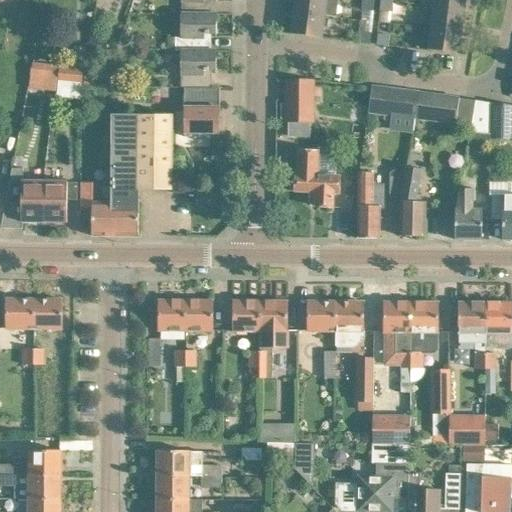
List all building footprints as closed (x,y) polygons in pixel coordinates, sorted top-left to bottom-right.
[(181,0),(181,13),(208,13),(208,0),(181,0)] [(295,0),(294,12),(324,16),(326,0),(295,0)] [(374,0),(370,0),(362,0),(362,10),(373,11),(374,0)] [(392,1),(383,0),(380,0),(379,11),(391,12),(392,1)] [(434,0),(434,6),(464,10),(465,0),(434,0)] [(434,6),(431,28),(461,32),(464,10),(434,6)] [(324,16),(294,12),(291,34),(322,38),(324,16)] [(175,51),(181,51),(181,50),(208,50),(208,34),(216,34),(216,13),(208,13),(181,13),(181,38),(175,38),(175,51)] [(461,32),(431,28),(428,50),(459,54),(461,32)] [(359,43),(370,44),(371,34),(360,32),(359,43)] [(376,45),(386,46),(387,46),(389,36),(378,34),(376,45)] [(120,38),(117,47),(127,50),(130,41),(120,38)] [(75,46),(72,65),(85,68),(88,49),(75,46)] [(181,88),(184,88),(208,88),(208,87),(208,71),(216,71),(216,50),(208,50),(181,50),(181,51),(181,88)] [(31,77),(57,80),(59,66),(33,63),(31,77)] [(81,72),(61,69),(59,82),(80,84),(81,72)] [(286,81),(285,122),(313,122),(313,81),(286,81)] [(208,88),(184,88),(184,137),(186,137),(186,133),(217,133),(217,137),(219,137),(220,88),(211,88),(211,87),(208,87),(208,88)] [(414,122),(419,94),(394,90),(372,88),(368,116),(414,122)] [(468,129),(472,100),(465,100),(419,94),(414,122),(457,128),(468,129)] [(97,97),(83,97),(83,109),(97,109),(97,97)] [(470,133),(489,136),(490,136),(491,103),(475,101),(470,133)] [(490,136),(489,136),(489,139),(511,139),(511,106),(502,105),(491,103),(490,136)] [(138,189),(139,116),(112,116),(111,202),(94,202),(94,183),(81,183),(81,209),(92,209),(92,236),(138,237),(138,189)] [(172,116),(139,116),(138,189),(171,189),(172,116)] [(317,175),(318,151),(298,151),(297,174),(295,174),(294,192),(308,192),(308,193),(310,194),(310,203),(315,203),(315,207),(333,208),(333,193),(339,194),(340,176),(317,175)] [(402,192),(401,198),(400,206),(400,216),(400,236),(411,236),(414,239),(419,239),(422,237),(425,237),(426,202),(416,201),(421,170),(406,167),(402,192)] [(44,223),(44,181),(23,181),(23,169),(12,169),(1,228),(22,228),(23,222),(44,223)] [(390,198),(401,198),(402,192),(402,171),(394,171),(390,175),(390,198)] [(379,239),(380,219),(380,206),(373,206),(373,174),(358,174),(357,219),(357,239),(379,239)] [(67,181),(44,181),(44,223),(67,223),(67,200),(77,200),(77,182),(67,182),(67,181)] [(455,209),(454,240),(482,240),(482,210),(472,210),(472,189),(462,189),(457,209),(455,209)] [(491,197),(491,198),(491,219),(502,219),(502,240),(511,240),(511,194),(490,195),(490,197),(491,197)] [(35,329),(35,300),(6,299),(6,319),(6,329),(35,329)] [(62,300),(35,300),(35,329),(62,329),(62,300)] [(158,331),(185,331),(185,301),(158,301),(158,331)] [(185,301),(185,331),(213,331),(213,301),(185,301)] [(233,331),(260,332),(260,302),(233,301),(233,331)] [(260,367),(260,378),(273,378),(272,348),(287,348),(287,302),(260,302),(260,332),(259,351),(260,351),(260,367)] [(307,332),(335,332),(336,302),(307,302),(307,332)] [(336,302),(335,332),(336,332),(336,346),(356,346),(363,340),(363,332),(364,332),(364,302),(336,302)] [(411,333),(411,303),(384,302),(384,323),(383,332),(394,333),(394,354),(401,354),(401,366),(401,369),(410,369),(410,368),(411,353),(411,333)] [(438,303),(411,303),(411,333),(411,353),(410,368),(424,369),(424,354),(424,348),(436,348),(437,333),(438,333),(438,323),(438,303)] [(475,369),(485,369),(485,353),(485,348),(485,303),(458,303),(458,323),(458,334),(459,334),(460,343),(475,342),(475,369)] [(511,303),(485,303),(485,348),(493,348),(498,349),(506,349),(511,348),(511,334),(511,333),(511,303)] [(149,339),(149,366),(161,366),(160,338),(149,339)] [(23,349),(23,365),(35,365),(35,349),(23,349)] [(35,349),(35,365),(46,365),(46,349),(35,349)] [(175,367),(186,367),(197,367),(197,350),(175,350),(175,367)] [(249,367),(260,367),(260,351),(259,351),(249,351),(249,367)] [(325,351),(325,379),(335,379),(335,351),(325,351)] [(485,353),(485,369),(496,369),(496,353),(485,353)] [(373,401),(373,359),(359,359),(358,402),(373,401)] [(431,370),(431,414),(451,414),(451,369),(431,370)] [(372,444),(409,444),(410,444),(410,415),(372,414),(372,444)] [(485,445),(485,425),(485,415),(450,415),(449,445),(485,445)] [(281,454),(297,471),(298,443),(268,442),(268,454),(281,454)] [(242,460),(262,460),(262,448),(242,448),(242,460)] [(0,463),(0,475),(29,475),(61,475),(61,451),(29,451),(29,464),(0,463)] [(157,475),(189,476),(201,476),(221,476),(221,465),(203,465),(202,451),(157,451),(157,475)] [(274,469),(286,481),(295,472),(283,460),(274,469)] [(409,465),(376,464),(376,477),(358,477),(358,487),(356,487),(338,486),(338,504),(338,505),(343,510),(357,511),(367,511),(381,511),(385,511),(391,511),(392,498),(408,499),(409,465)] [(511,464),(485,464),(485,465),(466,464),(465,511),(510,511),(511,478),(511,467),(511,464)] [(445,510),(459,510),(460,474),(446,474),(445,510)] [(29,499),(61,499),(61,475),(29,475),(0,475),(0,486),(15,486),(15,499),(29,499)] [(157,475),(157,499),(189,500),(189,499),(189,476),(157,475)] [(221,487),(221,476),(201,476),(201,487),(221,487)] [(413,511),(438,511),(439,491),(414,490),(413,511)] [(29,499),(28,511),(60,511),(61,499),(29,499)] [(157,511),(202,511),(202,499),(189,499),(189,500),(157,499),(157,511)]
